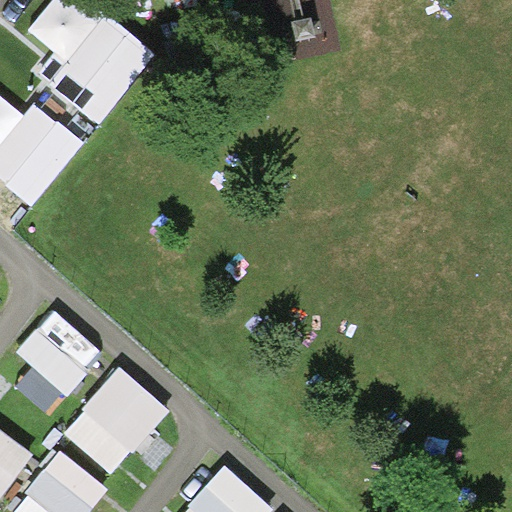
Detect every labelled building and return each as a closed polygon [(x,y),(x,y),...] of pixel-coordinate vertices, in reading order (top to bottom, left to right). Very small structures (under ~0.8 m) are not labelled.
[(0,166),(50,204),(166,51),(98,0),(63,0),(38,34),(78,64),(38,116),(3,89),(0,92),(0,166)] [(0,289),(10,278),(0,268),(0,289)] [(29,352),(77,394),(114,354),(66,311),(29,352)] [(0,507),(1,509),(44,454),(0,419),(0,507)] [(98,511),(119,484),(69,449),(23,511),(98,511)] [(282,511),(285,509),(238,465),(193,511),(282,511)]
